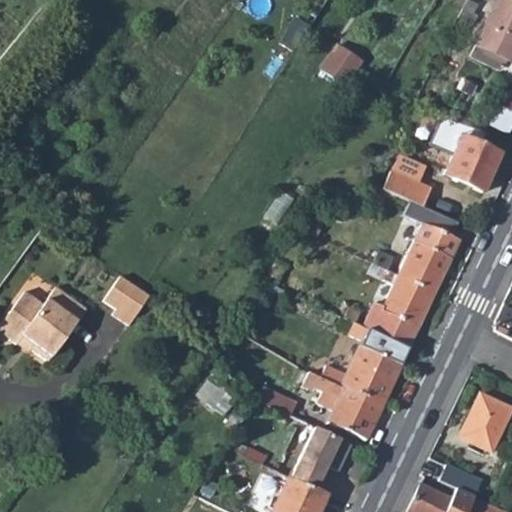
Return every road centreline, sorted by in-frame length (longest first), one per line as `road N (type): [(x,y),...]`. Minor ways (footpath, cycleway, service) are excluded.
road 1 (tertiary): [(381,511),(461,341)]
road 2 (tertiary): [(461,341),(511,229)]
